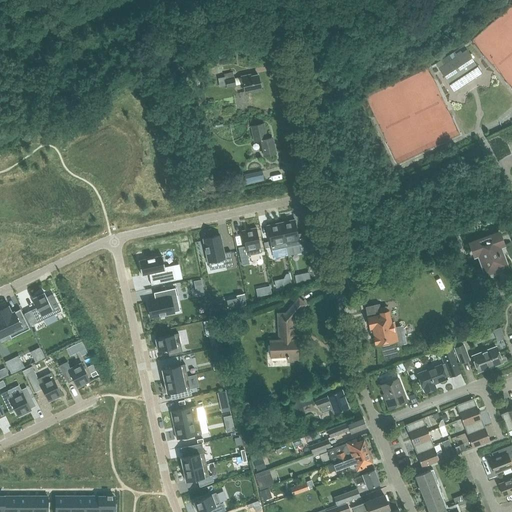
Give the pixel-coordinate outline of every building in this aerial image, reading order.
[(447,74),(457,89),(482,73),(477,66),(475,67),(470,59),(472,58),(467,50),(438,69),(444,76),(447,74)] [(244,92),(251,90),(261,88),(258,75),(251,77),(250,74),(241,77),(244,92)] [(225,80),(226,86),(227,87),(236,85),(234,78),(225,80)] [(205,100),(203,88),(197,89),(198,94),(200,94),(202,101),(205,100)] [(267,138),(264,123),(252,126),(255,142),(261,141),(264,156),(275,153),(272,137),(267,138)] [(242,175),(244,185),(264,180),(262,170),(242,175)] [(294,220),(280,223),(286,248),(299,245),(300,251),(308,249),(304,233),(298,235),(294,220)] [(280,223),(266,226),(272,251),(286,248),(280,223)] [(256,228),(241,231),(245,246),(247,256),(261,253),(256,228)] [(470,243),(471,247),(474,256),(478,255),(485,274),(507,266),(500,247),(504,246),(499,232),(470,243)] [(220,235),(203,239),(208,262),(224,259),(226,266),(234,265),(231,251),(224,253),(220,235)] [(191,240),(184,242),(187,254),(194,252),(191,240)] [(245,246),(238,248),(242,265),(249,263),(247,256),(245,246)] [(191,276),(198,274),(193,256),(186,258),(191,276)] [(161,257),(138,262),(141,277),(148,276),(148,279),(146,279),(148,288),(173,282),(170,268),(164,269),(161,257)] [(350,293),(360,291),(363,290),(358,268),(345,271),(350,293)] [(285,286),(292,285),(290,277),(283,279),(285,286)] [(155,299),(147,301),(151,318),(174,313),(171,297),(176,295),(175,288),(162,291),(163,298),(155,299)] [(37,307),(31,310),(37,323),(61,311),(52,293),(46,297),(44,292),(43,293),(42,291),(35,294),(36,296),(32,298),(37,307)] [(244,294),(236,296),(239,306),(247,304),(244,294)] [(287,358),(287,360),(297,359),(296,339),(293,340),(292,320),(305,304),(299,298),(286,313),(278,313),(280,340),(270,341),(271,356),(286,356),(287,358)] [(376,344),(397,340),(406,338),(403,326),(394,328),(393,322),(391,322),(387,307),(380,309),(379,304),(365,307),(370,332),(373,331),(376,344)] [(0,335),(8,332),(11,337),(30,328),(20,308),(11,313),(9,309),(6,311),(5,307),(0,309),(0,335)] [(502,338),(499,329),(492,332),(495,340),(502,338)] [(178,333),(155,338),(158,351),(167,349),(169,355),(183,352),(178,333)] [(82,342),(76,345),(79,351),(82,355),(87,353),(82,342)] [(460,363),(469,359),(463,345),(454,348),(460,363)] [(496,346),(472,356),(478,372),(502,362),(496,346)] [(40,347),(31,352),(36,362),(45,357),(40,347)] [(441,364),(417,374),(419,379),(422,388),(423,388),(425,392),(435,388),(434,384),(447,379),(446,378),(460,372),(456,360),(451,347),(440,351),(444,363),(441,364)] [(19,357),(21,361),(31,357),(30,353),(19,357)] [(4,360),(9,373),(23,368),(18,355),(4,360)] [(67,361),(59,365),(68,383),(73,380),(77,388),(90,380),(81,362),(70,368),(67,361)] [(185,364),(162,369),(164,381),(188,376),(185,364)] [(5,366),(0,368),(0,378),(8,375),(5,366)] [(34,370),(26,374),(35,392),(42,389),(48,402),(62,395),(51,372),(38,378),(34,370)] [(188,376),(164,381),(167,393),(176,391),(190,388),(188,376)] [(385,394),(387,398),(385,399),(389,409),(404,403),(402,395),(404,395),(398,378),(381,385),(385,394)] [(190,388),(176,391),(177,398),(192,395),(190,388)] [(328,397),(315,401),(318,408),(319,407),(320,408),(345,398),(342,389),(327,395),(328,397)] [(8,390),(0,394),(9,411),(14,409),(18,416),(31,410),(30,408),(26,400),(31,397),(28,390),(23,392),(22,391),(11,397),(8,390)] [(415,393),(409,395),(412,403),(418,401),(415,393)] [(304,412),(302,406),(314,402),(311,396),(291,403),(296,415),(304,412)] [(461,419),(479,412),(473,398),(456,405),(461,419)] [(228,403),(220,405),(222,413),(230,411),(228,403)] [(195,406),(171,411),(174,425),(198,420),(195,406)] [(511,429),(511,409),(501,414),(507,432),(511,429)] [(479,412),(461,419),(467,433),(484,426),(479,412)] [(229,415),(222,417),(227,433),(234,431),(229,415)] [(330,437),(336,435),(349,430),(350,434),(367,427),(362,416),(327,430),(330,437)] [(405,425),(411,439),(428,432),(423,418),(405,425)] [(198,420),(174,425),(177,439),(202,434),(198,420)] [(484,426),(467,433),(472,447),(490,441),(484,426)] [(416,453),(434,446),(428,432),(411,439),(416,453)] [(328,439),(309,446),(312,453),(330,446),(328,439)] [(336,454),(338,461),(367,451),(366,447),(367,445),(366,442),(364,442),(363,440),(357,442),(356,440),(347,443),(347,444),(344,445),(341,452),(336,454)] [(190,455),(180,457),(183,469),(206,464),(204,452),(202,443),(188,446),(190,455)] [(491,464),(489,465),(491,470),(493,470),(494,472),(504,469),(511,466),(510,462),(511,461),(511,444),(511,445),(495,451),(497,457),(489,460),(491,464)] [(434,446),(416,453),(422,467),(444,458),(441,451),(436,453),(434,446)] [(369,456),(367,451),(338,461),(332,463),(335,471),(341,469),(341,468),(348,465),(349,469),(354,471),(357,469),(357,470),(366,466),(365,463),(371,461),(371,460),(372,459),(371,455),(369,456)] [(260,459),(254,461),(257,470),(264,468),(260,459)] [(206,464),(183,469),(186,481),(197,479),(199,487),(214,481),(212,475),(209,476),(206,464)] [(367,488),(370,487),(380,483),(374,469),(361,474),(362,474),(354,477),(356,484),(364,481),(367,488)] [(420,489),(426,503),(429,511),(443,511),(449,510),(443,496),(438,482),(433,469),(415,475),(420,489)] [(264,474),(256,477),(256,479),(260,489),(268,486),(264,474)] [(511,492),(511,478),(499,483),(503,496),(511,492)] [(306,482),(290,487),(293,495),(309,489),(306,482)] [(334,497),(337,505),(346,502),(360,496),(357,488),(334,497)] [(216,493),(193,501),(197,511),(202,511),(210,509),(211,511),(221,511),(226,510),(223,503),(220,504),(216,493)] [(462,494),(453,498),(456,506),(466,502),(462,494)] [(384,495),(365,502),(352,507),(354,511),(363,511),(368,510),(369,511),(381,511),(389,509),(384,495)] [(18,511),(18,496),(4,496),(3,511),(18,511)] [(32,511),(32,496),(18,496),(18,511),(32,511)] [(47,511),(47,496),(32,496),(32,511),(47,511)] [(70,511),(70,496),(55,496),(55,511),(70,511)] [(84,511),(85,496),(70,496),(70,511),(84,511)] [(99,511),(99,496),(85,496),(84,511),(99,511)] [(114,496),(99,496),(99,511),(114,511),(116,511),(116,505),(114,505),(114,496)] [(348,511),(350,511),(346,502),(337,505),(337,506),(326,510),(326,511),(348,511)]
